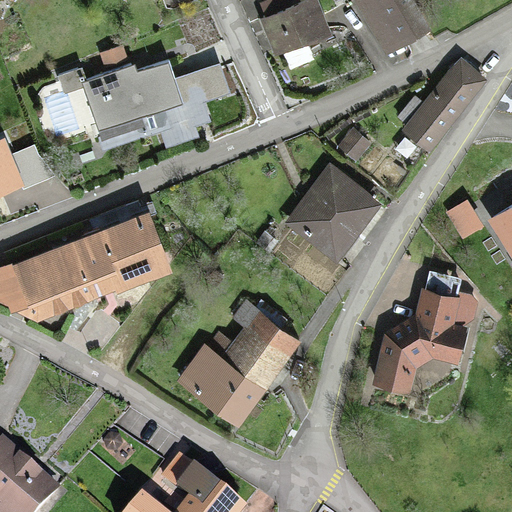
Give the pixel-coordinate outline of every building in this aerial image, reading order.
[(313,0),(295,0),(257,14),(269,48),(324,29),(313,0)] [(408,0),(352,0),(384,53),(425,28),(408,0)] [(87,110),(94,130),(177,99),(164,63),(132,75),(128,65),(84,81),(81,73),(68,78),(81,113),(87,110)] [(459,64),(403,130),(425,149),(481,83),(459,64)] [(352,131),(340,146),(354,157),(366,142),(352,131)] [(0,185),(17,179),(4,141),(0,142),(0,185)] [(330,168),(285,223),(329,258),(373,202),(330,168)] [(511,205),(485,221),(511,266),(511,264),(511,205)] [(144,209),(0,269),(0,308),(21,300),(30,322),(167,264),(144,209)] [(177,384),(232,423),(293,339),(255,311),(231,344),(214,332),(177,384)] [(407,387),(413,362),(429,353),(451,359),(460,325),(418,314),(381,334),(370,378),(407,387)] [(2,439),(0,441),(0,511),(35,511),(55,494),(2,439)] [(129,511),(232,511),(234,510),(170,461),(151,485),(180,507),(176,511),(153,511),(139,501),(129,511)]
